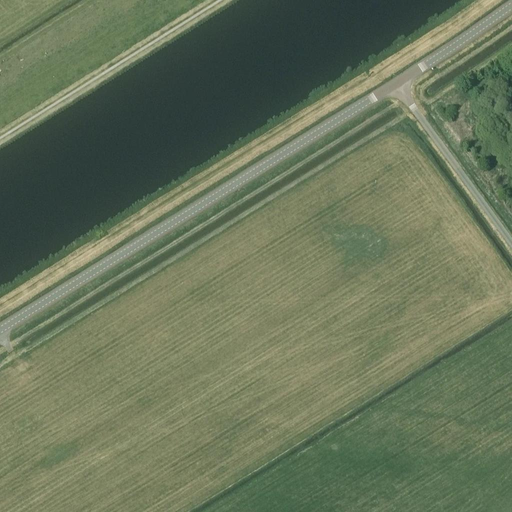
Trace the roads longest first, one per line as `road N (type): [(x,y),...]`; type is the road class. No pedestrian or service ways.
road 1 (tertiary): [(0,328),(395,82)]
road 2 (unclassified): [(511,244),(395,82)]
road 3 (tertiary): [(395,82),(511,4)]
